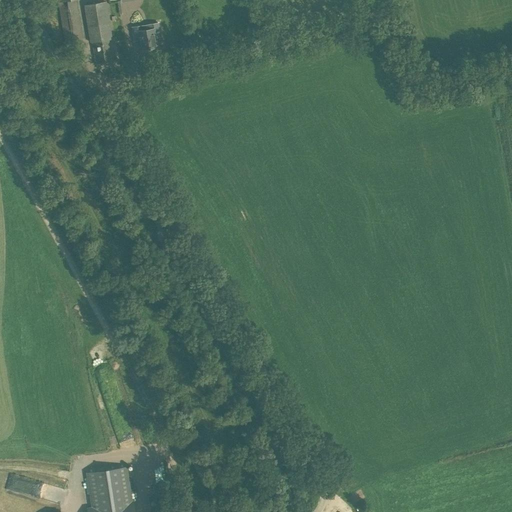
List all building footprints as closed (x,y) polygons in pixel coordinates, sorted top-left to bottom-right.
[(82,42),(75,0),(54,0),(55,2),(58,2),(65,45),(82,42)] [(95,64),(96,63),(113,61),(110,39),(111,39),(106,2),(84,5),(90,42),(92,42),(95,64)] [(158,23),(132,27),(134,41),(139,40),(140,49),(148,48),(148,49),(150,48),(149,48),(157,47),(155,37),(160,36),(158,23)] [(132,501),(126,466),(85,472),(91,507),(86,507),(86,511),(134,511),(132,501)] [(149,511),(163,511),(161,499),(148,500),(149,511)]
